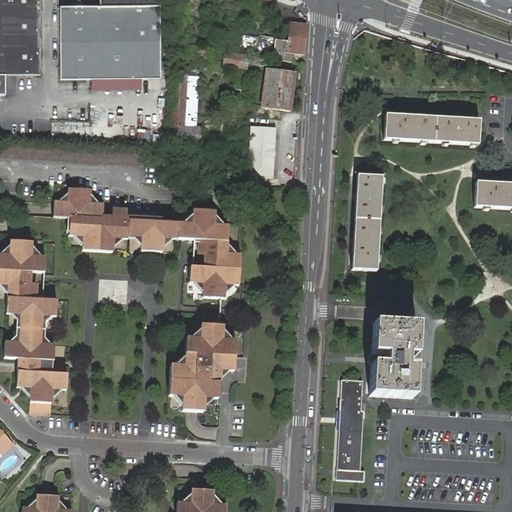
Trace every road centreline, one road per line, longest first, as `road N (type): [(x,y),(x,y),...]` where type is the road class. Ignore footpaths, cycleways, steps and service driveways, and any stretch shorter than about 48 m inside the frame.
road 1 (secondary): [(298,458),(316,117)]
road 2 (residential): [(0,408),(33,439),(63,445),(298,458)]
road 3 (residential): [(0,176),(207,196)]
road 4 (secondary): [(350,1),(511,54)]
road 5 (secondary): [(316,117),(350,1)]
